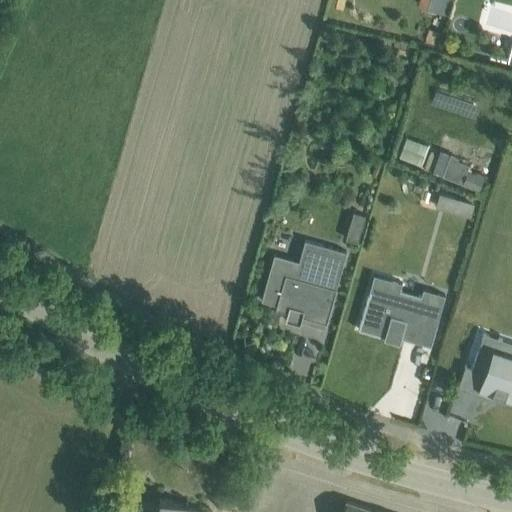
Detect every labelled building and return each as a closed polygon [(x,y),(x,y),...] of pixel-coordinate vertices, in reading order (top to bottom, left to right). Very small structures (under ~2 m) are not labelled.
[(452,6),(451,42),(469,43),(470,6),(452,6)] [(451,154),(442,176),(462,183),(469,164),(457,160),(458,157),(451,154)] [(475,173),(470,188),(479,191),(484,176),(475,173)] [(458,199),(455,211),(470,215),(474,204),(458,199)] [(350,222),(346,238),(357,241),(361,225),(350,222)] [(302,315),(326,322),(346,250),(304,239),(294,275),(271,269),(271,267),(270,266),(261,299),(276,304),(275,307),(287,311),(285,318),(300,323),(302,315)] [(368,294),(358,328),(391,338),(392,334),(430,345),(445,294),(423,288),(421,295),(399,289),(402,282),(373,274),(369,290),(370,290),(369,294),(368,294)] [(511,324),(511,329),(509,338),(511,338),(511,290),(509,289),(498,320),(511,324)] [(483,333),(471,367),(484,371),(477,390),(511,402),(511,362),(495,356),(501,339),(483,333)] [(156,504),(133,496),(127,511),(204,511),(205,511),(208,511),(211,511),(159,495),(156,504)] [(382,511),(346,500),(342,511),(382,511)]
